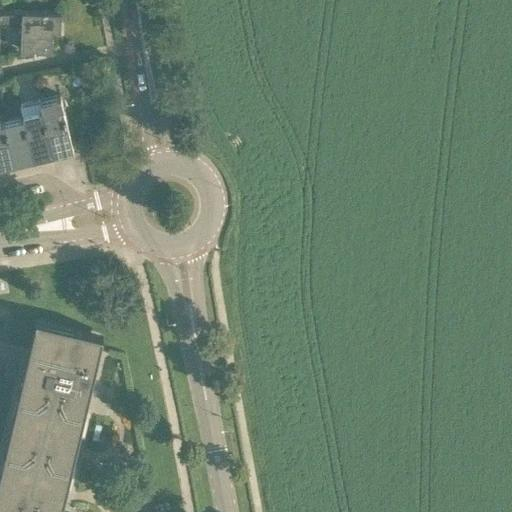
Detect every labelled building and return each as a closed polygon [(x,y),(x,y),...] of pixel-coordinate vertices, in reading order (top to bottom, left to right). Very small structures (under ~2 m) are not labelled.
[(61,31),(61,12),(47,12),(47,10),(42,10),(42,12),(0,10),(0,24),(21,25),(21,50),(52,51),(52,30),(61,31)] [(41,99),(53,152),(73,147),(61,94),(41,99)] [(41,99),(40,99),(21,104),(24,116),(34,156),(53,152),(41,99)] [(5,120),(15,161),(34,156),(24,116),(5,120)] [(0,121),(0,164),(15,161),(5,120),(0,121)] [(31,351),(27,371),(24,370),(23,370),(0,469),(0,511),(60,511),(90,386),(87,385),(91,367),(95,368),(103,334),(36,318),(28,351),(31,351)]
